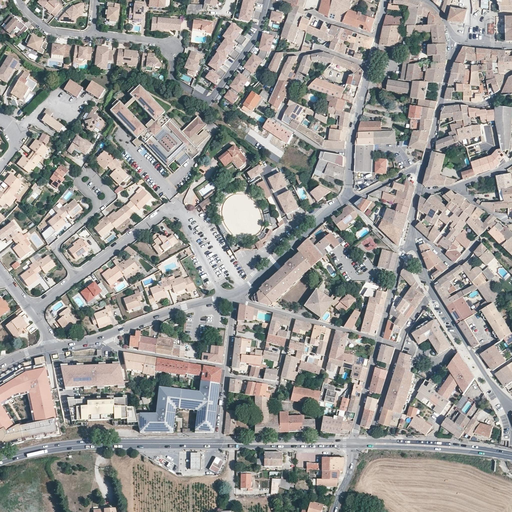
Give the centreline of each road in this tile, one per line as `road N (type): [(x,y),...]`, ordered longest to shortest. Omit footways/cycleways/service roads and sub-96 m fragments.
road 1 (residential): [(93,35),(170,47),(177,82),(211,98),(257,33),(267,0)]
road 2 (primary): [(0,458),(125,442),(218,442)]
road 3 (residential): [(233,295),(347,198)]
road 4 (primary): [(369,442),(511,456)]
road 5 (residential): [(423,170),(457,38)]
road 6 (residential): [(105,336),(233,295)]
road 7 (primary): [(218,442),(351,442)]
road 8 (residential): [(105,336),(118,349),(228,367)]
road 9 (residential): [(500,397),(434,293)]
